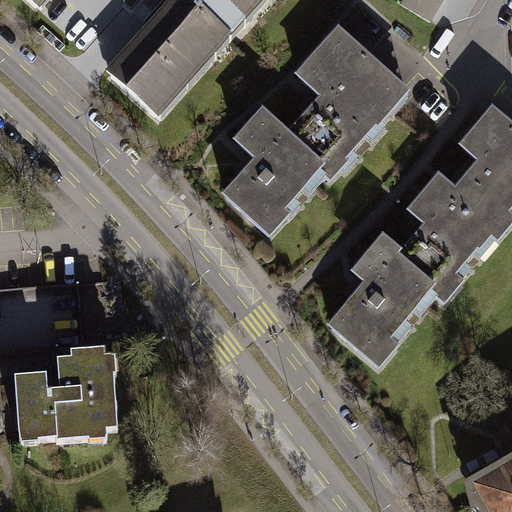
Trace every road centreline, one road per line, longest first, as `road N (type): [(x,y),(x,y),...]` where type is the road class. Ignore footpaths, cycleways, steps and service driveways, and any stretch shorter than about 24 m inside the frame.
road 1 (tertiary): [(400,511),(255,321),(156,207),(0,56)]
road 2 (tertiary): [(0,96),(164,266),(358,511)]
road 3 (residential): [(497,0),(459,64),(511,96)]
